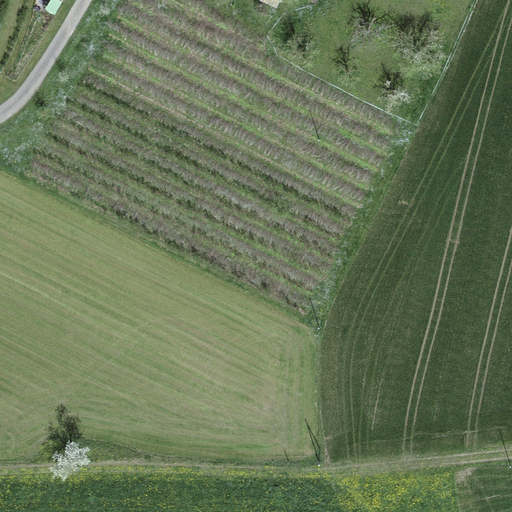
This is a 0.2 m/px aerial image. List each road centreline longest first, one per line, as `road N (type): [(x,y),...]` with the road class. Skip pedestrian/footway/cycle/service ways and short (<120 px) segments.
road 1 (track): [(0,476),(320,477),(511,454)]
road 2 (unclassified): [(0,114),(22,95),(83,0)]
